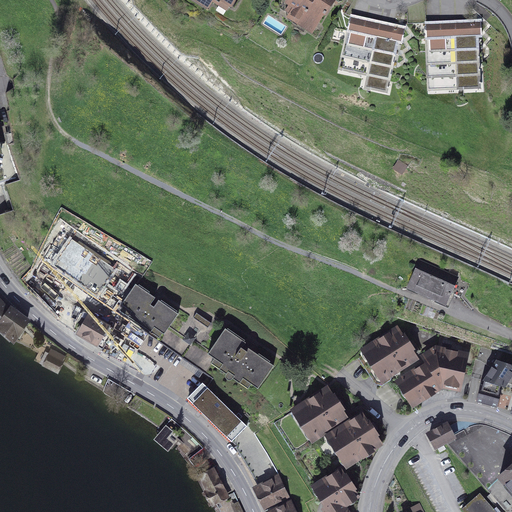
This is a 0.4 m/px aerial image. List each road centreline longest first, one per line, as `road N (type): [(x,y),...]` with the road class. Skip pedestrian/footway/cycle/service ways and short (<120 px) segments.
road 1 (track): [(51,0),(58,32),(47,105),(70,139),(278,242),(464,316)]
road 2 (primary): [(253,511),(206,436),(70,345),(0,278)]
